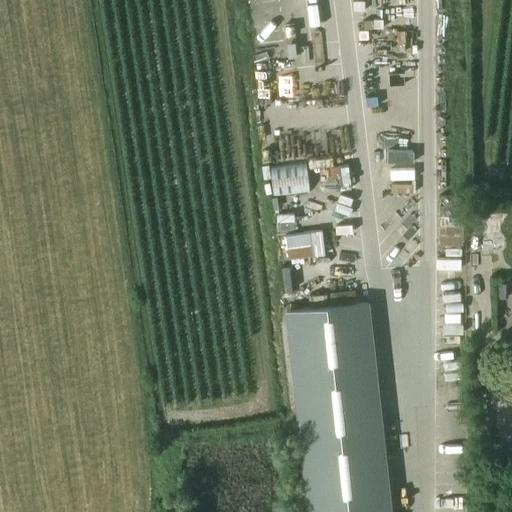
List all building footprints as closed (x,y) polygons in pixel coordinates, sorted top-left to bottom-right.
[(299,52),(251,60),(254,78),(302,70),(299,52)] [(404,121),(390,121),(389,191),(414,192),(415,131),(404,131),(404,121)] [(271,195),(272,226),(298,226),(297,195),(271,195)] [(287,231),(287,255),(324,254),(324,230),(287,231)] [(313,258),(285,262),(292,307),(320,303),(313,258)] [(390,511),(368,302),(287,311),(300,433),(308,511),(390,511)]
